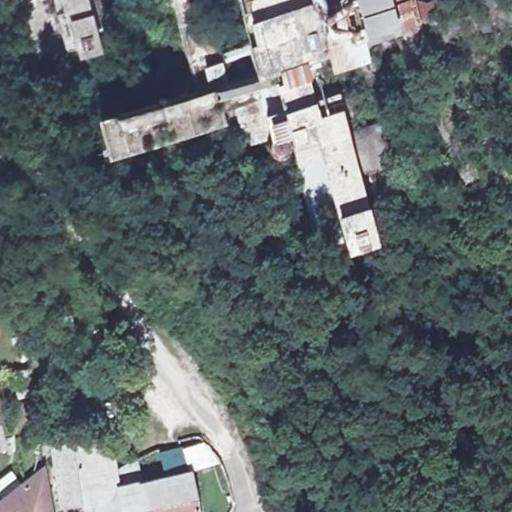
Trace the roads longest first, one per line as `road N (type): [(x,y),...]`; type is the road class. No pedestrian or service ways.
road 1 (unclassified): [(246,511),(225,448),(148,338)]
road 2 (unknown): [(48,447),(174,378)]
